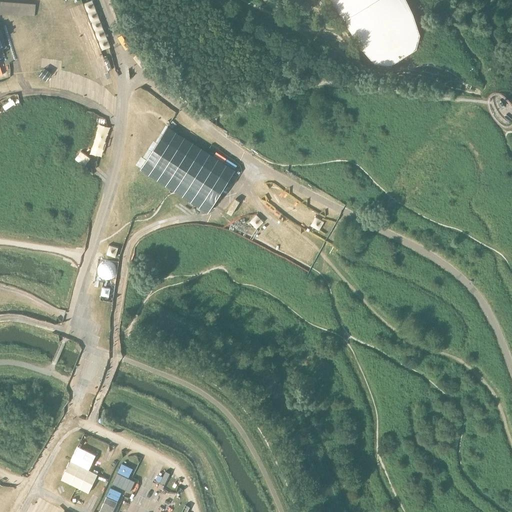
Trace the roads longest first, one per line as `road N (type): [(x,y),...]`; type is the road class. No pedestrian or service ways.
road 1 (unknown): [(132,110),(159,117),(246,188),(404,336),(466,364),(494,395),(511,438)]
road 2 (unknown): [(0,286),(79,317),(121,186),(132,103),(151,69)]
road 3 (track): [(348,511),(318,438),(282,379),(245,347),(145,300)]
road 4 (unknown): [(231,511),(194,439),(70,383)]
road 5 (track): [(15,511),(73,406),(70,383),(49,372)]
road 6 (track): [(67,417),(170,464),(195,511)]
